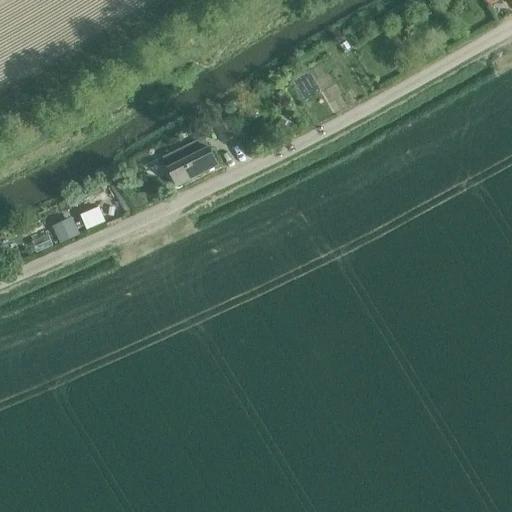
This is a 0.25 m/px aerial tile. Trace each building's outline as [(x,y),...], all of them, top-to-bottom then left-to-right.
[(345,41),(338,45),(343,54),(350,50),(345,41)] [(212,126),(221,144),(239,136),(230,117),(212,126)] [(279,118),(274,128),(285,134),(290,123),(279,118)] [(203,138),(177,151),(161,159),(175,187),(217,166),(203,138)] [(130,201),(135,211),(144,207),(139,197),(130,201)] [(98,208),(80,216),(86,230),(104,223),(98,208)] [(69,217),(50,226),(58,243),(77,234),(69,217)]
